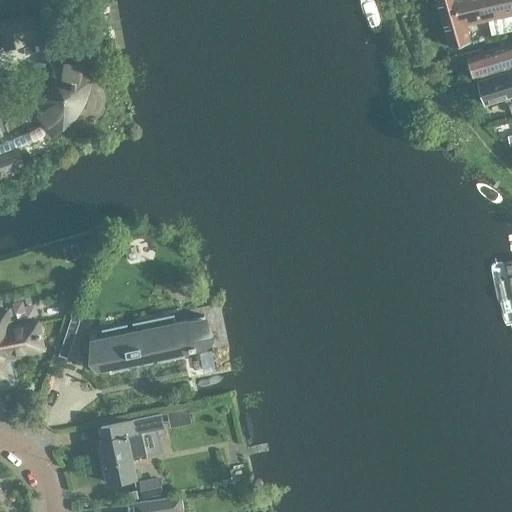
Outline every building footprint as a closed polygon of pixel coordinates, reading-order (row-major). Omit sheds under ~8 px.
[(511,0),(437,0),(439,6),(451,45),(470,40),(465,23),(489,18),(493,32),(511,28),(511,0)] [(97,21),(100,8),(82,5),(80,18),(97,21)] [(0,21),(0,29),(6,48),(26,42),(25,39),(38,35),(31,12),(0,21)] [(467,52),(476,77),(511,65),(511,42),(482,52),(480,48),(467,52)] [(0,176),(22,168),(14,149),(31,141),(47,132),(50,135),(65,123),(72,116),(75,113),(83,98),(87,87),(88,83),(90,65),(54,60),(52,79),(36,75),(35,81),(36,86),(36,91),(39,98),(28,107),(41,124),(27,133),(11,140),(0,143),(0,176)] [(510,102),(508,102),(511,113),(511,112),(511,69),(477,80),(484,104),(508,97),(510,102)] [(8,310),(0,311),(0,378),(7,377),(3,357),(43,349),(37,319),(11,324),(8,310)] [(72,313),(58,355),(67,358),(81,315),(72,313)] [(105,335),(91,338),(97,366),(111,363),(112,369),(111,369),(112,371),(134,366),(134,365),(135,365),(135,364),(133,365),(131,359),(155,354),(156,360),(146,362),(146,363),(154,361),(154,362),(183,356),(183,354),(182,355),(180,348),(190,346),(190,348),(196,347),(196,345),(210,342),(204,315),(175,321),(173,315),(174,315),(174,313),(132,322),(133,323),(135,323),(137,329),(126,331),(124,325),(127,324),(127,323),(102,328),(102,330),(104,329),(105,335)] [(105,439),(101,440),(110,483),(137,477),(134,459),(145,456),(140,430),(163,426),(161,414),(113,423),(102,426),(105,439)] [(159,476),(139,480),(142,499),(163,495),(159,476)] [(135,511),(184,511),(183,496),(134,503),(135,511)]
